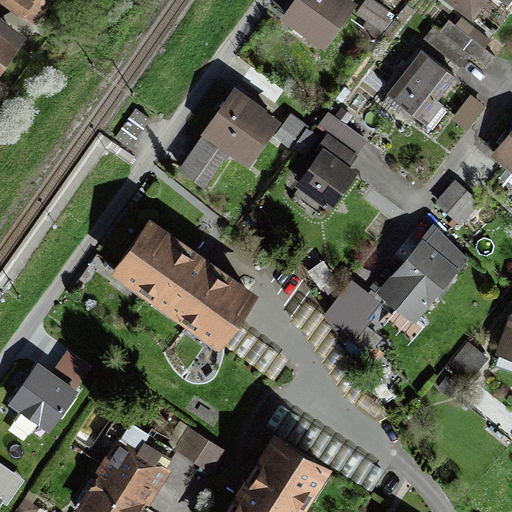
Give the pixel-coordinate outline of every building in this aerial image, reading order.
[(18,0),(0,0),(13,8),(18,0)] [(352,2),(348,0),(297,0),(286,16),(323,42),(352,2)] [(388,11),(371,0),(364,0),(356,12),(378,26),(388,11)] [(449,0),(472,17),(484,0),(501,0),(508,5),(511,0),(449,0)] [(495,57),(449,19),(440,30),(486,68),(495,57)] [(0,62),(14,43),(0,32),(0,62)] [(454,74),(423,49),(388,93),(426,122),(441,103),(435,98),(454,74)] [(260,109),(234,90),(180,168),(202,184),(222,155),(218,153),(226,142),(248,158),(274,121),(259,110),(260,109)] [(115,136),(129,146),(150,116),(135,106),(115,136)] [(306,126),(290,114),(275,134),(291,147),(306,126)] [(363,138),(329,114),(321,126),(355,150),(363,138)] [(511,131),(495,153),(511,165),(511,164),(511,131)] [(352,154),(328,137),(318,150),(323,153),(302,183),(329,202),(350,172),(343,167),(352,154)] [(465,192),(454,183),(439,201),(450,210),(465,192)] [(250,292),(150,223),(118,269),(217,338),(250,292)] [(466,252),(434,226),(383,287),(414,313),(466,252)] [(372,301),(349,283),(332,305),(354,323),(372,301)] [(511,322),(509,326),(503,341),(511,344),(511,322)] [(485,358),(466,343),(451,362),(457,366),(452,373),(465,383),(485,358)] [(75,390),(38,364),(13,400),(49,426),(75,390)] [(173,447),(122,414),(110,433),(119,439),(94,478),(101,482),(86,506),(94,511),(130,511),(140,497),(136,495),(145,481),(153,486),(166,466),(162,463),(173,447)] [(213,444),(201,437),(189,455),(201,462),(213,444)] [(241,494),(229,511),(295,511),(323,467),(276,438),(247,484),(251,486),(245,496),(241,494)]
